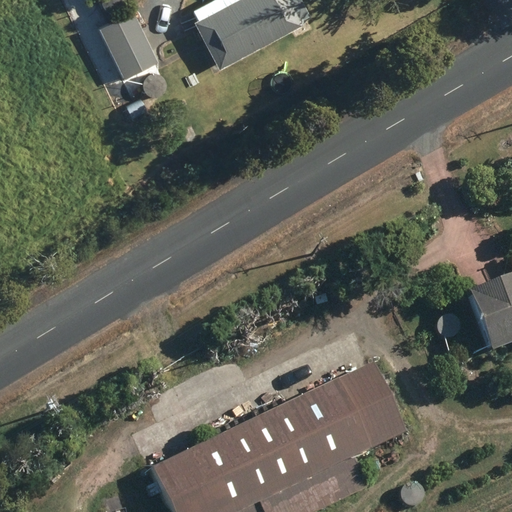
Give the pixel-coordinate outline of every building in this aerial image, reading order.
[(311,22),(299,0),(217,0),(193,13),(198,22),(193,25),(218,70),(223,67),(224,69),(311,22)] [(133,11),(98,28),(124,81),(159,64),(133,11)] [(511,258),(508,260),(511,269),(511,275),(463,295),(487,355),(511,344),(511,258)] [(452,314),(431,325),(455,369),(476,358),(452,314)] [(406,435),(371,366),(149,471),(168,511),(328,511),(368,493),(352,460),(406,435)]
